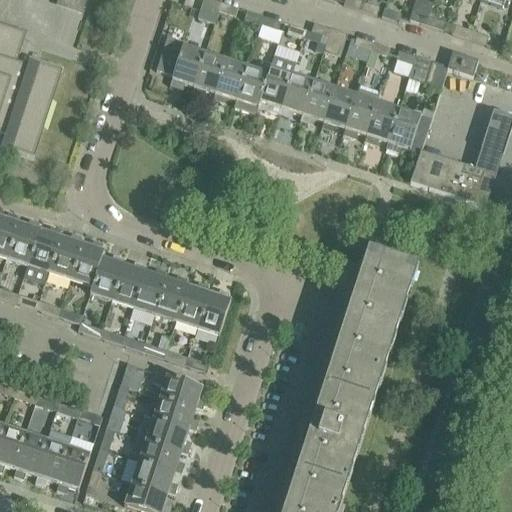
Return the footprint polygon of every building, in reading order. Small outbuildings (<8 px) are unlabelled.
[(81,17),(86,0),(59,0),(57,9),(81,17)] [(502,10),(505,0),(481,0),(480,3),(502,10)] [(218,16),(221,7),(203,1),(197,22),(214,27),(218,16)] [(358,14),(361,6),(345,1),(342,9),(358,14)] [(428,22),(433,8),(416,2),(408,24),(425,29),(428,22)] [(188,24),(188,5),(171,6),(171,24),(188,24)] [(375,20),(377,11),(361,6),(358,14),(375,20)] [(234,21),(237,12),(221,7),(218,16),(234,21)] [(397,27),(400,19),(382,13),(380,21),(397,27)] [(260,29),(263,21),(246,15),(243,24),(260,29)] [(277,35),(280,26),(263,21),(260,29),(277,35)] [(441,35),(444,27),(428,22),(425,29),(441,35)] [(31,163),(61,73),(30,63),(26,68),(16,65),(25,36),(0,27),(0,135),(5,137),(0,152),(31,163)] [(327,42),(330,33),(312,27),(309,36),(327,42)] [(302,43),(305,34),(288,29),(285,37),(302,43)] [(468,43),(470,35),(453,30),(451,37),(468,43)] [(338,61),(344,43),(346,38),(330,33),(327,42),(318,70),(319,70),(315,82),(319,83),(323,71),(327,57),(338,61)] [(484,48),(487,41),(470,35),(468,43),(484,48)] [(373,47),(356,41),(353,50),(370,56),(373,47)] [(385,61),(388,52),(373,47),(370,56),(385,61)] [(190,98),(204,58),(181,51),(168,90),(181,94),(183,89),(192,91),(190,98)] [(413,69),(415,60),(398,55),(395,64),(413,69)] [(471,82),(477,65),(452,57),(446,74),(471,82)] [(212,105),(225,65),(204,58),(190,98),(196,100),(199,94),(213,99),(211,105),(212,105)] [(350,70),(352,61),(347,59),(344,68),(350,70)] [(440,93),(446,74),(430,69),(431,66),(415,60),(413,69),(406,89),(403,89),(401,95),(404,96),(404,94),(412,96),(415,87),(419,88),(420,86),(440,93)] [(255,119),(257,112),(274,61),(273,61),(270,69),(262,66),(258,76),(246,72),(233,112),(255,119)] [(278,119),(295,68),(274,61),(257,112),(269,116),(278,119)] [(246,72),(225,65),(212,105),(218,107),(220,101),(235,106),(233,112),(246,72)] [(299,126),(313,86),(293,79),(297,69),(295,68),(278,119),(285,122),(287,116),(301,120),(299,126)] [(379,102),(390,69),(388,68),(377,101),(379,102)] [(381,103),(392,70),(390,69),(379,102),(381,103)] [(321,133),(334,93),(313,86),(299,126),(306,128),(308,122),(322,127),(320,133),(321,133)] [(342,140),(356,100),(334,93),(321,133),(331,137),(333,130),(344,134),(342,140)] [(363,147),(377,107),(376,107),(377,103),(371,101),(370,105),(356,100),(342,140),(349,142),(351,136),(365,141),(363,147)] [(385,154),(398,114),(377,107),(363,147),(370,149),(372,143),(387,148),(384,154),(385,154)] [(478,159),(475,168),(499,176),(502,167),(511,138),(511,116),(494,111),(478,159)] [(419,155),(431,118),(421,115),(419,121),(398,114),(385,154),(397,158),(399,152),(408,155),(409,151),(419,155)] [(480,211),(490,180),(419,157),(409,188),(480,211)] [(0,261),(5,263),(17,228),(15,228),(17,221),(10,218),(6,220),(5,224),(0,222),(0,261)] [(27,270),(39,235),(36,234),(38,227),(31,225),(27,227),(26,231),(17,228),(5,263),(27,270)] [(48,277),(60,243),(57,242),(59,235),(52,232),(48,234),(47,238),(39,235),(27,270),(48,277)] [(70,284),(81,250),(79,249),(81,242),(74,240),(70,242),(69,245),(60,243),(48,277),(70,284)] [(91,291),(101,263),(103,257),(100,256),(102,249),(95,247),(91,249),(90,252),(81,250),(70,284),(91,291)] [(337,511),(415,274),(371,260),(366,258),(313,423),(306,421),(299,443),(306,445),(284,511),(337,511)] [(111,305),(123,271),(120,270),(122,263),(116,261),(112,263),(110,266),(101,263),(91,291),(90,298),(111,305)] [(132,312),(144,277),(141,277),(144,270),(137,268),(133,270),(131,273),(123,271),(111,305),(132,312)] [(154,319),(165,284),(162,283),(164,277),(157,274),(153,276),(152,280),(144,277),(132,312),(154,319)] [(175,326),(186,291),(183,290),(186,283),(179,281),(175,283),(174,287),(165,284),(154,319),(175,326)] [(197,334),(209,299),(205,298),(207,291),(200,288),(196,290),(195,294),(186,291),(175,326),(197,334)] [(0,302),(15,307),(17,299),(0,293),(0,302)] [(218,340),(229,306),(226,304),(228,297),(222,295),(220,302),(209,299),(197,334),(218,340)] [(36,314),(39,306),(17,299),(15,307),(36,314)] [(57,321),(60,313),(39,306),(36,314),(57,321)] [(80,326),(82,320),(60,313),(57,321),(79,328),(80,326)] [(99,343),(102,333),(80,326),(79,328),(77,335),(99,343)] [(120,349),(123,340),(102,333),(99,343),(120,349)] [(142,356),(144,347),(123,340),(120,349),(142,356)] [(162,363),(165,354),(144,347),(142,356),(162,363)] [(186,371),(188,362),(165,354),(162,363),(186,371)] [(206,377),(209,369),(188,362),(186,371),(206,377)] [(128,393),(136,371),(127,368),(119,390),(128,393)] [(197,402),(200,393),(165,381),(158,403),(194,415),(194,412),(201,414),(203,408),(201,404),(197,402)] [(0,397),(13,402),(16,393),(0,387),(0,397)] [(121,415),(128,393),(119,390),(113,412),(121,415)] [(34,409),(38,400),(16,393),(13,402),(34,409)] [(55,416),(58,407),(38,400),(34,409),(55,416)] [(190,426),(194,415),(158,403),(151,425),(187,436),(187,434),(194,436),(197,428),(190,426)] [(77,423),(80,414),(58,407),(55,416),(77,423)] [(115,436),(121,415),(113,412),(106,433),(115,436)] [(98,430),(101,422),(80,414),(77,423),(98,430)] [(184,444),(186,437),(187,436),(151,425),(144,445),(180,456),(187,458),(190,450),(189,445),(184,444)] [(12,474),(24,439),(3,432),(0,440),(0,476),(2,475),(4,471),(12,474)] [(108,457),(115,436),(106,433),(99,454),(108,457)] [(34,481),(44,446),(24,439),(12,474),(15,475),(12,482),(19,484),(23,482),(25,478),(34,481)] [(177,466),(180,456),(144,445),(137,467),(172,479),(173,476),(180,478),(182,472),(180,468),(177,466)] [(55,488),(67,453),(44,446),(34,481),(37,482),(35,489),(41,491),(45,489),(47,485),(55,488)] [(77,495),(88,460),(67,453),(55,488),(57,489),(55,495),(63,498),(65,491),(77,495)] [(101,479),(107,458),(108,457),(99,454),(92,476),(101,479)] [(170,487),(172,479),(137,467),(131,488),(166,499),(167,497),(173,500),(177,489),(170,487)] [(94,500),(100,480),(101,479),(92,476),(85,497),(94,500)] [(163,511),(162,511),(165,502),(166,499),(131,488),(123,510),(128,511),(163,511)]
